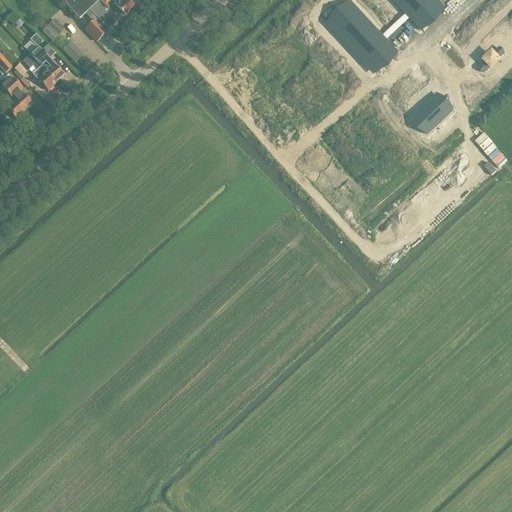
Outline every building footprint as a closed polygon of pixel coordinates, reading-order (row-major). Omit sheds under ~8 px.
[(89,12),(96,19),(106,8),(99,1),(98,2),(96,0),(69,0),(65,5),(79,20),(89,12)] [(125,16),(137,5),(132,0),(118,0),(114,4),(125,16)] [(391,0),(406,16),(409,19),(420,31),(435,16),(430,10),(438,3),(434,0),(391,0)] [(352,3),(328,25),(368,68),(376,61),(381,66),(397,52),(386,40),(383,37),(352,3)] [(97,20),(86,30),(97,42),(115,25),(114,24),(118,21),(106,8),(96,19),(97,20)] [(406,16),(383,37),(386,40),(409,19),(406,16)] [(63,50),(68,45),(59,36),(65,30),(54,19),(42,32),(53,42),(54,41),(63,50)] [(503,55),(498,49),(480,66),(485,72),(503,55)] [(0,67),(5,73),(12,68),(0,54),(0,67)] [(57,84),(43,69),(31,56),(24,63),(31,70),(33,68),(37,72),(33,76),(48,92),(57,84)] [(27,72),(20,64),(14,69),(21,77),(27,72)] [(43,69),(57,84),(65,77),(55,66),(50,70),(46,66),(43,69)] [(22,95),(20,92),(23,90),(12,78),(2,88),(11,97),(25,113),(33,105),(23,94),(22,95)] [(453,111),(438,95),(413,118),(428,134),(453,111)] [(25,113),(11,97),(7,100),(11,105),(6,109),(17,120),(25,113)] [(35,105),(48,117),(53,112),(40,100),(35,105)]
